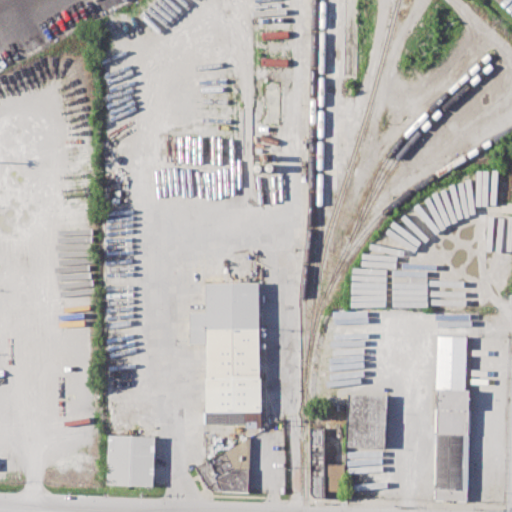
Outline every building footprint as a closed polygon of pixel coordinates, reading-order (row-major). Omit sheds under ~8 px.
[(204,281),(258,281),(261,420),(207,421),(206,342),(189,342),(189,311),(205,311),(204,281)] [(432,501),(436,336),(464,337),(463,391),(467,391),(464,502),(432,501)] [(384,447),(386,395),(347,394),(345,446),(384,447)] [(309,428),(310,494),(314,498),(324,498),(323,491),(324,465),(323,428),(309,428)] [(109,434),(153,436),(152,486),(107,484),(109,434)] [(193,465),(250,436),(249,492),(207,491),(193,465)] [(324,465),(342,465),(342,492),(323,491),(324,465)]
